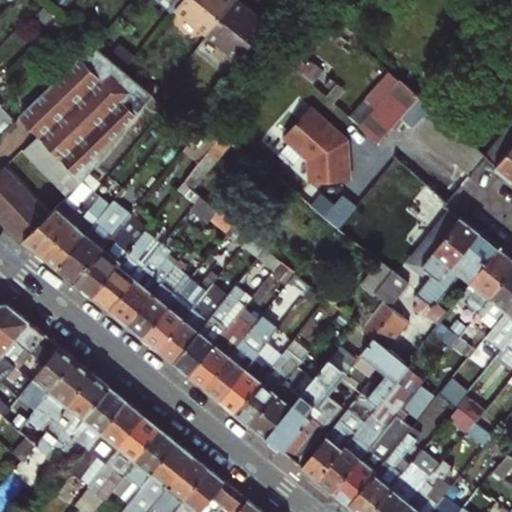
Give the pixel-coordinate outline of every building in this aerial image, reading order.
[(231,0),(179,0),(173,8),(204,33),(231,0)] [(264,23),(235,0),(231,0),(204,33),(235,58),(264,23)] [(52,25),(66,40),(69,37),(77,30),(63,19),(61,16),(52,25)] [(77,30),(69,37),(87,51),(94,45),(93,44),(77,30)] [(25,120),(37,133),(82,178),(152,94),(123,70),(94,45),(87,51),(16,120),(20,124),(25,120)] [(324,71),(312,63),(302,74),(305,76),(313,83),(324,71)] [(302,74),(292,64),(283,74),(297,86),(305,76),(302,74)] [(9,77),(3,72),(0,74),(0,88),(4,85),(2,84),(9,77)] [(483,162),(486,158),(401,81),(361,126),(378,141),(401,117),(411,126),(422,135),(432,145),(442,154),(452,163),(454,161),(470,176),(482,161),(483,162)] [(0,134),(15,121),(6,112),(0,118),(0,134)] [(299,123),(304,181),(359,176),(354,120),(321,123),(321,121),(299,123)] [(216,141),(213,139),(200,129),(182,151),(198,164),(207,153),(216,141)] [(221,130),(213,139),(216,141),(207,153),(217,160),(233,140),(221,130)] [(82,178),(37,133),(22,148),(46,172),(68,194),(81,179),(82,178)] [(378,145),(367,135),(360,143),(371,153),(378,145)] [(494,166),(511,181),(511,144),(495,166),(494,166)] [(195,188),(217,160),(207,153),(198,164),(185,180),(195,188)] [(27,191),(5,166),(0,170),(0,211),(4,215),(27,191)] [(68,194),(49,215),(24,238),(44,254),(80,208),(81,208),(85,203),(88,206),(92,201),(84,195),(88,190),(91,193),(95,190),(81,179),(68,194)] [(185,180),(175,193),(193,208),(195,204),(203,195),(195,188),(185,180)] [(88,206),(85,203),(81,208),(80,208),(44,254),(59,266),(111,202),(95,190),(91,193),(88,190),(84,195),(92,201),(88,206)] [(49,215),(27,191),(4,215),(24,238),(49,215)] [(347,223),(359,200),(346,193),(339,206),(321,198),(319,201),(329,206),(326,213),(347,223)] [(212,217),(219,208),(203,195),(195,204),(212,217)] [(114,198),(111,202),(59,266),(76,281),(131,213),(123,207),(123,206),(114,198)] [(229,230),(236,222),(219,208),(212,217),(229,230)] [(148,226),(131,213),(76,281),(93,295),(146,228),(148,226)] [(437,302),(460,273),(488,238),(461,217),(422,267),(431,274),(413,297),(419,301),(413,308),(424,317),(427,313),(437,302)] [(164,242),(146,228),(93,295),(110,308),(164,242)] [(245,243),(260,256),(267,247),(252,235),(245,243)] [(110,308),(128,322),(163,277),(156,272),(166,260),(163,258),(165,255),(177,242),(169,236),(164,242),(110,308)] [(488,238),(460,273),(470,282),(498,247),(488,238)] [(275,268),(282,259),(267,247),(260,256),(275,268)] [(511,258),(498,247),(470,282),(449,308),(455,312),(462,309),(471,297),(483,307),(511,270),(511,258)] [(156,272),(163,277),(175,263),(165,255),(163,258),(166,260),(156,272)] [(163,277),(128,322),(143,335),(180,290),(176,286),(187,272),(181,268),(186,262),(180,257),(175,263),(163,277)] [(191,276),(180,290),(143,335),(159,348),(218,275),(211,270),(200,283),(191,276)] [(392,270),(391,271),(374,293),(382,300),(389,305),(407,283),(392,270)] [(511,303),(511,270),(483,307),(480,311),(495,324),(511,303)] [(180,290),(191,276),(187,272),(176,286),(180,290)] [(297,272),(288,283),(304,295),(313,284),(297,272)] [(175,361),(235,286),(220,273),(218,275),(159,348),(175,361)] [(237,284),(235,286),(175,361),(189,373),(227,327),(228,326),(222,321),(239,300),(246,291),(237,284)] [(222,321),(228,326),(245,304),(239,300),(222,321)] [(389,305),(382,300),(362,326),(374,336),(390,316),(396,320),(400,315),(389,305)] [(447,310),(437,302),(427,313),(438,322),(440,320),(447,310)] [(0,324),(29,351),(45,333),(8,303),(0,303),(0,324)] [(508,344),(511,338),(511,303),(495,324),(490,329),(508,344)] [(409,322),(400,315),(396,320),(390,316),(374,336),(386,346),(403,326),(405,327),(409,322)] [(205,385),(252,327),(247,323),(237,335),(227,327),(189,373),(205,385)] [(476,329),(469,323),(459,335),(466,341),(476,329)] [(0,324),(0,352),(12,364),(23,352),(29,357),(32,353),(29,351),(0,324)] [(253,326),(252,327),(205,385),(220,398),(268,338),(253,326)] [(466,341),(459,335),(453,343),(469,356),(475,348),(466,341)] [(406,362),(386,346),(374,336),(362,352),(387,373),(368,396),(361,391),(357,397),(373,410),(410,365),(406,362)] [(235,410),(283,351),(268,338),(220,398),(235,410)] [(60,346),(55,342),(51,348),(55,351),(60,346)] [(340,345),(331,356),(348,369),(357,358),(340,345)] [(55,351),(44,364),(38,370),(30,380),(24,386),(19,392),(36,406),(75,358),(60,346),(55,351)] [(235,410),(250,422),(298,364),(302,359),(287,346),(283,351),(235,410)] [(0,378),(13,364),(12,364),(0,352),(0,378)] [(18,369),(19,371),(30,358),(29,357),(23,352),(12,364),(13,364),(18,369)] [(44,364),(35,356),(29,362),(38,370),(44,364)] [(303,390),(266,435),(298,461),(342,406),(327,395),(348,369),(331,356),(314,377),(303,390)] [(93,373),(75,358),(36,406),(28,415),(39,425),(48,413),(54,418),(93,373)] [(13,364),(0,378),(0,382),(5,387),(14,377),(13,376),(18,369),(13,364)] [(250,422),(266,435),(303,390),(296,385),(307,372),(298,364),(250,422)] [(30,380),(19,371),(18,369),(13,376),(14,377),(24,386),(30,380)] [(314,377),(307,372),(296,385),(303,390),(314,377)] [(93,373),(54,418),(34,442),(20,459),(17,462),(28,472),(43,456),(52,445),(58,449),(109,386),(93,373)] [(109,386),(58,449),(49,461),(41,471),(50,478),(63,462),(79,441),(88,448),(126,400),(109,386)] [(318,478),(370,414),(373,410),(357,397),(302,465),(318,478)] [(143,414),(126,400),(88,448),(71,469),(81,476),(97,455),(105,462),(143,414)] [(1,413),(16,427),(17,427),(23,420),(7,406),(6,407),(1,413)] [(350,504),(389,454),(383,449),(407,420),(404,418),(409,412),(403,406),(386,427),(334,491),(350,504)] [(123,475),(161,428),(143,414),(105,462),(89,483),(88,484),(97,491),(115,469),(123,475)] [(334,491),(386,427),(370,414),(318,478),(334,491)] [(406,435),(413,425),(407,420),(383,449),(389,454),(406,435)] [(20,459),(34,442),(17,427),(16,427),(9,434),(18,442),(11,451),(20,459)] [(176,441),(161,428),(123,475),(113,488),(120,493),(133,478),(141,485),(176,441)] [(413,441),(406,435),(389,454),(350,504),(359,511),(372,511),(392,487),(386,482),(397,469),(395,467),(401,460),(400,459),(404,454),(403,453),(413,441)] [(71,469),(88,448),(79,441),(63,462),(71,469)] [(176,441),(141,485),(129,501),(124,507),(128,510),(145,488),(157,498),(193,455),(176,441)] [(52,445),(43,456),(49,461),(58,449),(52,445)] [(423,449),(417,456),(423,460),(429,453),(423,449)] [(511,464),(511,458),(506,454),(492,471),(501,479),(511,464)] [(97,455),(81,476),(89,483),(105,462),(97,455)] [(193,455),(157,498),(173,511),(174,509),(209,468),(193,455)] [(372,511),(400,511),(409,502),(403,496),(414,483),(410,480),(417,472),(416,471),(420,466),(419,465),(423,460),(417,456),(392,487),(372,511)] [(429,511),(438,502),(428,493),(434,485),(433,485),(437,480),(436,479),(439,476),(442,479),(450,470),(441,463),(420,488),(409,502),(400,511),(429,511)] [(209,468),(174,509),(178,511),(198,511),(199,511),(224,480),(209,468)] [(71,469),(53,492),(58,496),(61,492),(65,495),(81,476),(71,469)] [(97,491),(88,484),(85,488),(99,499),(91,509),(94,511),(100,504),(113,488),(123,475),(115,469),(97,491)] [(41,471),(35,479),(44,486),(50,478),(41,471)] [(471,487),(458,477),(452,485),(458,489),(454,494),(455,495),(451,499),(453,500),(446,507),(451,511),(458,511),(463,506),(469,499),(465,495),(471,487)] [(120,493),(129,501),(141,485),(133,478),(120,493)] [(263,511),(224,480),(199,511),(201,511),(263,511)] [(420,488),(414,483),(403,496),(409,502),(420,488)] [(451,511),(446,507),(453,500),(451,499),(455,495),(454,494),(458,489),(452,485),(438,502),(429,511),(451,511)] [(113,488),(100,504),(107,509),(120,493),(113,488)] [(145,511),(152,504),(157,498),(145,488),(128,510),(124,507),(119,511),(145,511)] [(491,508),(496,501),(477,490),(473,494),(491,508)] [(171,511),(173,511),(157,498),(152,504),(161,511),(171,511)]
